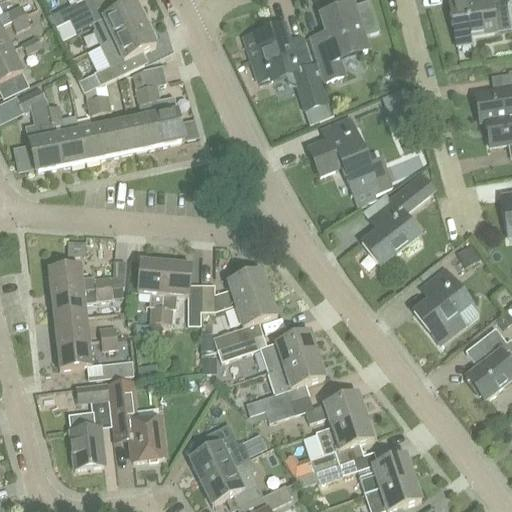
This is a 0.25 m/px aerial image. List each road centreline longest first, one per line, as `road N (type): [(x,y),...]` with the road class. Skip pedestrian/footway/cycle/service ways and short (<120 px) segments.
road 1 (residential): [(505,511),(292,239)]
road 2 (residential): [(292,239),(10,217)]
road 3 (residential): [(292,239),(181,18)]
road 4 (residential): [(463,233),(400,0)]
road 5 (residential): [(45,511),(0,349)]
